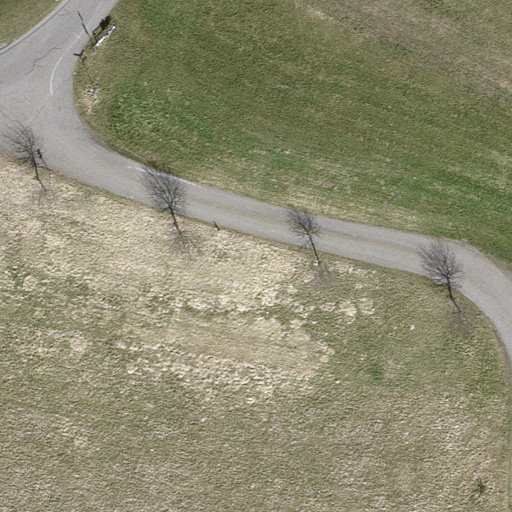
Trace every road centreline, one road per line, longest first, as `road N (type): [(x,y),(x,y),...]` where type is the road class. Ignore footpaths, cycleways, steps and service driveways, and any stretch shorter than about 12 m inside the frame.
road 1 (unclassified): [(4,123),(197,204),(414,253),(489,283),(511,321)]
road 2 (unclassified): [(4,123),(95,0)]
